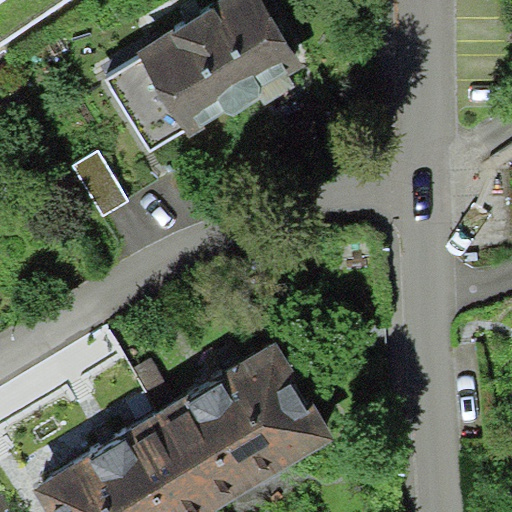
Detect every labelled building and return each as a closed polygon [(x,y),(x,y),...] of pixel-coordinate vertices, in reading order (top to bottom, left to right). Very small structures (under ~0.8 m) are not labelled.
[(0,0),(0,39),(58,0),(0,0)] [(272,0),(237,0),(109,73),(154,151),(194,128),(184,111),(298,46),(272,0)] [(103,152),(75,167),(104,219),(131,205),(103,152)] [(57,469),(82,511),(203,511),(340,433),(284,337),(57,469)] [(12,511),(0,491),(0,511),(12,511)]
